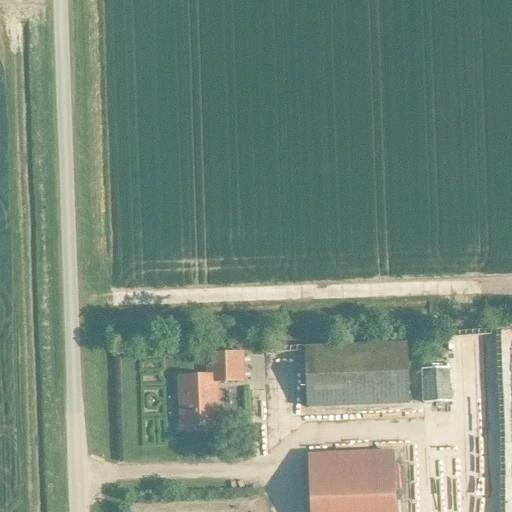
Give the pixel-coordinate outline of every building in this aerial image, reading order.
[(305,409),(404,405),(402,345),(302,349),(305,409)] [(220,385),(251,384),(250,352),(209,354),(210,378),(176,379),(178,428),(221,427),(220,385)] [(420,405),(447,404),(445,370),(419,371),(420,405)] [(391,511),(390,454),(306,457),(308,511),(391,511)] [(427,457),(410,462),(418,490),(435,485),(427,457)]
